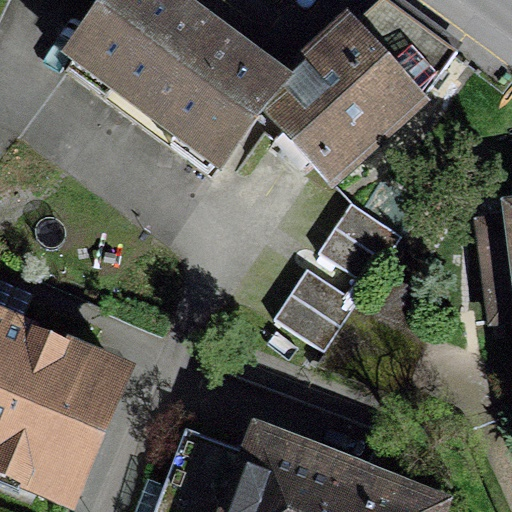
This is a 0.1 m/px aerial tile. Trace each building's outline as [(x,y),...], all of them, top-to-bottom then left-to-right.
[(77,0),(109,20),(124,0),(0,0),(0,10),(7,0),(77,0)] [(145,0),(124,0),(109,20),(66,75),(212,187),(262,122),(278,101),(145,0)] [(278,101),(262,122),(332,187),(461,70),(374,5),(278,101)] [(348,206),(315,256),(366,288),(398,238),(348,206)] [(511,219),(482,223),(494,341),(511,339),(511,219)] [(354,308),(302,274),(272,322),(324,355),(354,308)] [(420,337),(354,308),(324,355),(318,364),(398,394),(420,337)] [(131,384),(0,329),(0,474),(80,505),(131,384)] [(344,495),(184,435),(154,511),(429,511),(349,481),(344,495)]
